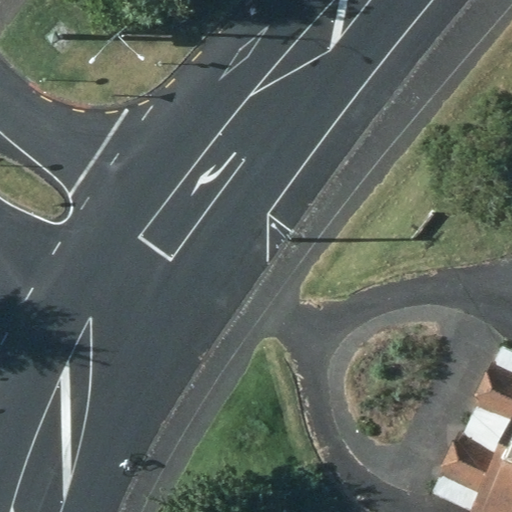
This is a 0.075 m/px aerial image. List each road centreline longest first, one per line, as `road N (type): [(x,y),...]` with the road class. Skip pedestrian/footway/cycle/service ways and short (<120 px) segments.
road 1 (secondary): [(361,0),(184,211)]
road 2 (residential): [(0,126),(184,211)]
road 3 (secondary): [(31,511),(97,333)]
road 4 (secondary): [(184,211),(97,333)]
road 5 (residential): [(97,333),(25,277),(0,239)]
